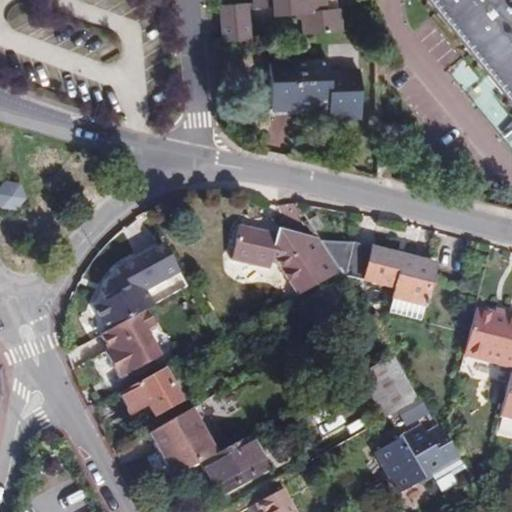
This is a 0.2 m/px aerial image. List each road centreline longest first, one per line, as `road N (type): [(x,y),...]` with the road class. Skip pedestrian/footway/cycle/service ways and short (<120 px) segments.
road 1 (residential): [(511,232),(184,157)]
road 2 (residential): [(15,319),(104,217),(184,157)]
road 3 (residential): [(184,157),(0,105)]
road 4 (residential): [(185,0),(197,121),(184,157)]
road 5 (residential): [(52,382),(124,511)]
road 6 (residential): [(52,382),(16,424),(0,499)]
